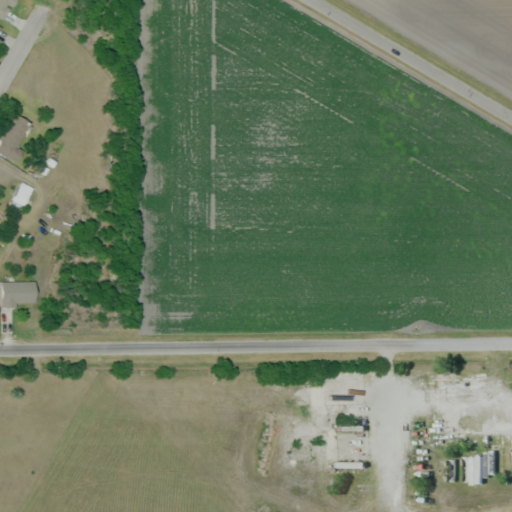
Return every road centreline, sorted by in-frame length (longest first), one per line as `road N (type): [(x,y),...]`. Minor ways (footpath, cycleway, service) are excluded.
road 1 (residential): [(511,345),(0,347)]
road 2 (tertiary): [(511,118),(308,0)]
